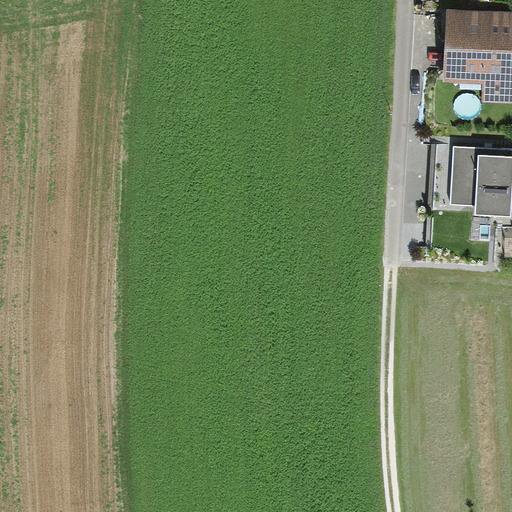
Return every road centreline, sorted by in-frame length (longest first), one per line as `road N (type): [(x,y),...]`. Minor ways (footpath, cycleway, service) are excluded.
road 1 (track): [(391,511),(388,294),(398,184)]
road 2 (residential): [(408,0),(398,184)]
